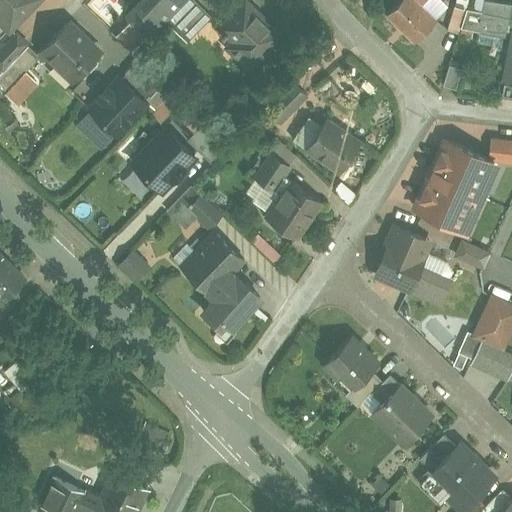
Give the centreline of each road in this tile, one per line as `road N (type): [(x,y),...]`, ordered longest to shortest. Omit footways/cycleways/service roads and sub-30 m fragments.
road 1 (secondary): [(0,201),(218,413)]
road 2 (residential): [(511,441),(327,267)]
road 3 (residential): [(428,99),(327,267)]
road 4 (residential): [(327,267),(218,413)]
road 5 (secondary): [(218,413),(322,511)]
road 6 (residential): [(328,0),(428,99)]
